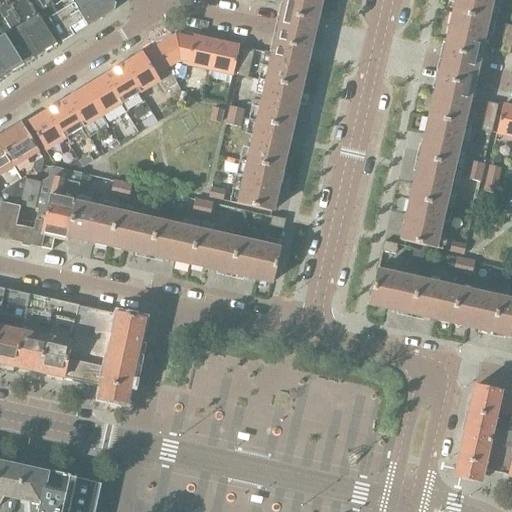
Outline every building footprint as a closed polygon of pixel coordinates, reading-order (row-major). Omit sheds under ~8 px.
[(6,3),(12,14),(38,57),(45,53),(46,53),(56,46),(37,16),(29,21),(18,5),(17,6),(13,0),(2,0),(5,4),(6,3)] [(34,0),(38,5),(39,5),(43,12),(51,7),(53,6),(49,0),(34,0)] [(68,0),(71,4),(55,14),(51,7),(43,12),(48,20),(48,21),(52,28),(97,0),(68,0)] [(110,0),(97,0),(52,28),(61,43),(72,36),(67,29),(81,21),(86,28),(113,12),(114,6),(110,0)] [(279,23),(296,27),(294,34),(313,38),(317,15),(320,0),(275,0),(275,3),(283,5),(279,23)] [(455,0),(453,13),(486,21),(491,0),(455,0)] [(3,36),(22,67),(33,61),(38,57),(12,14),(6,3),(5,4),(0,6),(0,11),(12,31),(3,36)] [(442,61),(459,65),(458,74),(457,75),(473,79),(473,77),(474,74),(480,49),(487,51),(494,22),(486,21),(453,13),(442,61)] [(278,30),(276,40),(272,55),(264,53),(261,68),(269,70),(266,82),(300,89),(313,38),(294,34),(296,27),(279,23),(278,30)] [(511,40),(511,26),(505,25),(498,53),(508,56),(511,40)] [(11,74),(22,67),(3,36),(0,38),(0,68),(5,77),(11,73),(11,74)] [(186,66),(210,71),(216,43),(192,38),(191,43),(186,64),(186,66)] [(165,68),(176,62),(186,64),(191,43),(176,40),(145,59),(154,74),(158,82),(163,91),(168,88),(172,94),(179,89),(165,68)] [(230,83),(232,76),(238,48),(216,43),(210,71),(208,78),(230,83)] [(257,51),(243,48),(237,76),(252,79),(257,51)] [(158,82),(154,74),(145,59),(142,55),(123,66),(139,94),(158,82)] [(468,99),(468,97),(473,79),(457,75),(458,74),(459,65),(442,61),(440,67),(429,118),(462,125),(461,127),(470,129),(473,112),(476,100),(468,99)] [(139,94),(123,66),(104,78),(120,105),(139,94)] [(101,117),(120,105),(104,78),(84,89),(101,117)] [(300,89),(266,82),(266,83),(257,122),(290,130),(294,115),(295,110),(296,106),(300,89)] [(101,117),(84,89),(65,101),(82,128),(101,117)] [(63,140),(82,128),(65,101),(47,112),(63,140)] [(497,105),(483,102),(476,130),(491,133),(497,105)] [(511,137),(511,108),(501,106),(495,134),(511,137)] [(229,116),(243,119),(245,111),(230,108),(229,116)] [(224,111),(213,109),(211,122),(220,124),(224,111)] [(63,140),(47,112),(27,124),(44,152),(63,140)] [(152,115),(142,121),(147,128),(156,122),(152,115)] [(229,116),(227,125),(241,128),(243,119),(229,116)] [(452,166),(461,127),(462,125),(429,118),(419,159),(452,166)] [(285,151),(290,130),(257,122),(248,163),(281,170),(285,155),(285,151)] [(0,137),(0,146),(12,167),(38,152),(21,125),(0,137)] [(0,174),(12,167),(0,146),(0,209),(2,201),(0,197),(0,174)] [(92,163),(88,156),(78,162),(82,168),(82,169),(92,163)] [(42,160),(41,159),(32,164),(32,168),(36,175),(40,172),(42,160)] [(77,171),(82,168),(78,162),(76,159),(69,163),(69,168),(77,171)] [(413,183),(409,199),(443,207),(447,187),(452,166),(419,159),(415,174),(414,179),(413,183)] [(469,162),(467,170),(481,173),(482,165),(469,162)] [(277,187),(281,170),(248,163),(239,204),(271,212),(275,196),(276,192),(277,187)] [(499,169),(489,166),(483,192),(493,194),(499,169)] [(481,173),(467,170),(465,179),(479,182),(481,173)] [(66,240),(67,238),(74,204),(78,186),(52,180),(43,223),(35,221),(33,228),(15,224),(16,219),(18,219),(21,206),(26,181),(24,177),(0,192),(0,197),(2,201),(0,209),(0,239),(51,251),(54,237),(66,240)] [(40,184),(26,181),(21,206),(34,210),(40,184)] [(110,195),(119,197),(122,184),(113,182),(110,195)] [(122,184),(119,197),(128,199),(131,185),(122,184)] [(211,197),(225,200),(227,192),(213,188),(211,197)] [(443,207),(409,199),(406,215),(405,219),(404,224),(400,241),(434,248),(443,207)] [(203,202),(194,200),(191,214),(200,216),(203,202)] [(203,202),(200,216),(208,218),(211,204),(203,202)] [(115,214),(74,204),(67,238),(83,242),(108,247),(115,214)] [(132,253),(149,256),(156,223),(115,214),(108,247),(128,251),(132,253)] [(283,229),(284,220),(271,217),(269,226),(283,229)] [(156,223),(149,256),(169,261),(173,262),(188,266),(196,232),(156,223)] [(237,242),(196,232),(188,266),(200,268),(205,269),(209,270),(230,275),(237,242)] [(237,242),(230,275),(254,280),(271,284),(278,250),(237,242)] [(383,242),(381,252),(394,255),(396,245),(383,242)] [(462,254),(464,246),(449,243),(447,251),(462,254)] [(423,251),(413,249),(411,258),(421,260),(423,251)] [(437,265),(439,256),(426,253),(424,262),(437,265)] [(464,261),(455,259),(452,272),(461,274),(464,261)] [(461,274),(462,274),(470,276),(473,263),(464,261),(461,274)] [(377,272),(369,306),(385,310),(410,315),(417,281),(377,272)] [(417,281),(410,315),(450,324),(457,290),(417,281)] [(0,365),(12,368),(28,295),(3,290),(0,304),(0,365)] [(450,324),(490,333),(497,300),(457,290),(450,324)] [(37,374),(53,300),(28,295),(12,368),(37,374)] [(63,379),(78,307),(77,307),(78,306),(53,300),(37,374),(62,379),(63,379)] [(490,333),(511,337),(511,302),(497,300),(490,333)] [(100,387),(116,316),(78,307),(63,379),(77,380),(100,387)] [(97,399),(124,405),(126,397),(143,321),(116,315),(116,316),(100,387),(97,399)] [(511,449),(511,434),(490,429),(494,413),(498,397),(498,393),(473,387),(468,412),(467,412),(462,438),(511,449)] [(191,403),(197,404),(198,402),(199,402),(201,392),(198,391),(197,394),(193,393),(191,403)] [(511,399),(498,397),(494,413),(511,417),(511,399)] [(248,435),(237,433),(236,439),(247,442),(248,435)] [(511,454),(511,449),(462,438),(456,466),(454,472),(453,478),(479,483),(482,472),(482,471),(507,476),(511,454)] [(0,463),(0,511),(37,511),(39,504),(46,474),(0,463)] [(37,511),(91,511),(97,485),(46,474),(39,504),(37,511)]
